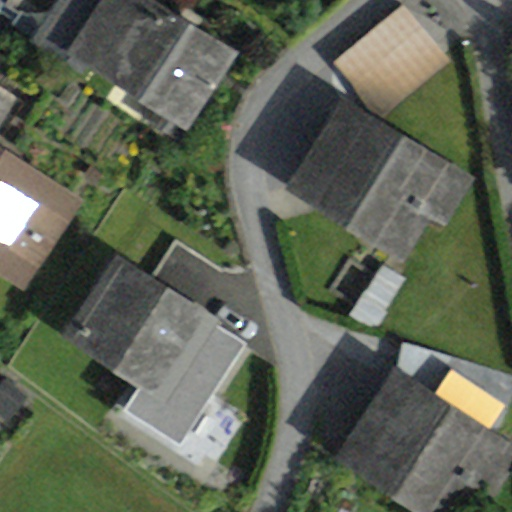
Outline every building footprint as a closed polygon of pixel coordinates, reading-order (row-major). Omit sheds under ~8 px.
[(49,28),(61,9),(66,2),(62,0),(20,0),(16,7),(49,28)] [(142,0),(67,0),(66,2),(61,9),(96,32),(83,51),(92,57),(156,99),(145,116),(175,135),(227,55),(142,0)] [(400,97),(373,66),(420,27),(403,6),(338,60),(375,118),(400,97)] [(92,57),(83,51),(96,32),(61,9),(49,28),(40,41),(83,69),(92,57)] [(420,27),(373,66),(400,97),(447,58),(420,27)] [(0,159),(0,138),(23,103),(0,87),(0,267),(16,278),(65,203),(0,159)] [(440,174),(441,172),(348,115),(306,182),(399,240),(423,201),(440,174)] [(423,201),(443,216),(462,188),(440,174),(423,201)] [(150,376),(130,408),(167,432),(179,439),(240,344),(120,266),(99,297),(78,330),(150,376)] [(130,408),(150,376),(78,330),(99,297),(89,290),(60,333),(133,381),(113,411),(160,442),(167,432),(130,408)] [(38,340),(24,361),(40,372),(54,352),(38,340)] [(511,377),(407,344),(399,385),(427,403),(450,368),(506,406),(483,440),(492,446),(511,403),(511,377)] [(427,403),(399,385),(355,450),(446,511),(472,474),(492,446),(483,440),(506,406),(450,368),(427,403)] [(511,459),(492,446),(472,474),(492,488),(511,459)] [(422,511),(444,511),(446,511),(355,450),(347,461),(422,511)]
